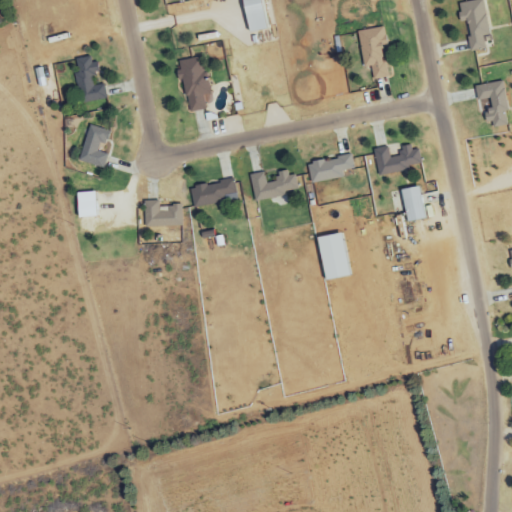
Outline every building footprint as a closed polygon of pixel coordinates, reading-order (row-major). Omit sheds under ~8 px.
[(269,29),(263,0),(247,0),(241,1),(247,34),(269,29)] [(485,49),(483,37),(489,36),(483,0),(481,0),(456,5),(459,23),(464,22),(469,52),(485,49)] [(356,32),(362,68),(370,67),(372,81),(387,78),(385,63),(382,63),(379,44),(385,43),(382,28),(356,32)] [(82,106),(107,100),(103,85),(94,87),(91,76),(96,75),(92,56),(71,61),(82,106)] [(187,114),(205,111),(203,96),(211,95),(208,74),(201,75),(198,59),(178,62),(187,114)] [(508,125),(501,83),(475,87),(477,102),(489,100),(491,111),(483,112),(486,129),(508,125)] [(107,156),(97,152),(100,144),(105,146),(110,133),(89,126),(78,162),(103,170),(107,156)] [(419,151),(411,152),(410,146),(399,148),(400,158),(389,159),(387,149),(373,151),(377,177),(409,172),(408,167),(421,165),(419,151)] [(342,180),(341,172),(353,170),(351,155),(335,157),(335,160),(307,164),(310,184),(342,180)] [(298,192),(294,172),(275,176),(277,182),(265,184),(263,173),(249,177),(254,201),(298,192)] [(192,208),(236,202),(234,182),(189,187),(192,208)] [(423,221),(420,188),(401,190),(404,223),(423,221)] [(75,194),(76,219),(94,219),(94,193),(75,194)] [(181,227),(181,207),(158,207),(158,201),(143,201),(144,228),(181,227)]
